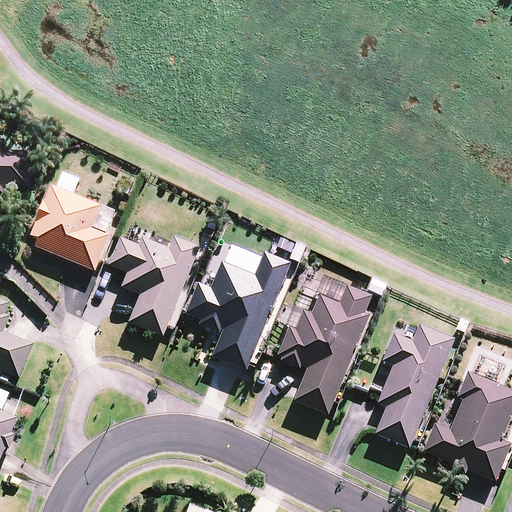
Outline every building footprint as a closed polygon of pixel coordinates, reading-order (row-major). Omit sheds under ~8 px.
[(0,200),(3,201),(3,195),(30,195),(30,156),(4,156),(4,145),(0,144),(0,200)] [(135,185),(121,179),(114,196),(128,202),(135,185)] [(34,252),(94,276),(99,264),(108,241),(91,234),(100,210),(50,190),(33,232),(29,242),(37,245),(34,252)] [(128,327),(161,341),(198,252),(173,242),(168,254),(141,243),(137,251),(119,243),(109,267),(108,271),(126,279),(120,293),(139,300),(128,327)] [(210,361),(244,375),(289,269),(263,258),(253,281),(220,267),(209,293),(196,288),(185,315),(183,318),(198,325),(196,329),(217,338),(219,334),(222,334),(210,361)] [(371,281),(365,295),(380,302),(386,288),(371,281)] [(291,405),(326,419),(367,320),(363,319),(370,302),(344,291),(337,308),(317,300),(309,318),(301,314),(293,334),(287,331),(275,360),(279,362),(277,365),(298,374),(299,370),(305,373),(291,405)] [(0,376),(18,384),(33,349),(3,337),(9,322),(5,320),(9,309),(0,304),(0,376)] [(408,453),(453,344),(418,329),(411,346),(392,337),(380,366),(391,370),(375,408),(384,412),(373,439),(408,453)] [(499,445),(511,413),(511,395),(466,377),(456,403),(460,404),(448,435),(433,429),(421,457),(450,469),(449,473),(463,479),(465,475),(494,486),(509,448),(499,445)] [(10,397),(0,393),(0,412),(4,413),(10,397)] [(0,462),(16,424),(11,421),(0,416),(0,462)]
